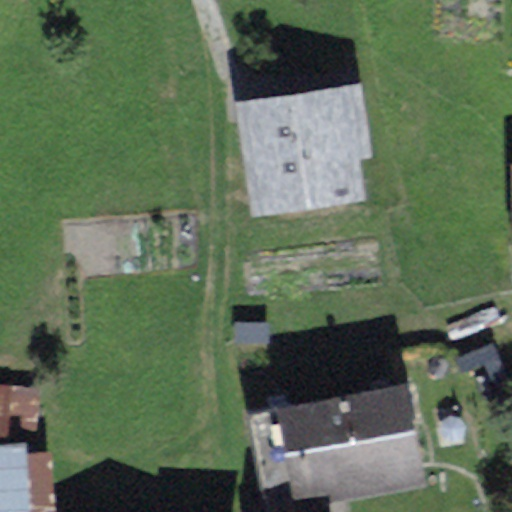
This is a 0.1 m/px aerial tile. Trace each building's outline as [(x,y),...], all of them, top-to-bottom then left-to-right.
[(347,93),(234,108),(249,212),(361,197),(347,93)] [(31,361),(0,357),(0,425),(23,429),(31,361)] [(399,388),(272,413),(291,511),(300,511),(420,488),(399,388)] [(22,511),(19,441),(0,442),(0,511),(22,511)] [(32,448),(31,502),(51,502),(52,448),(32,448)]
